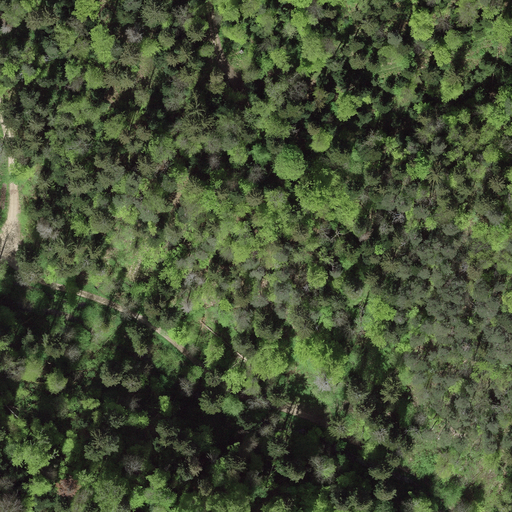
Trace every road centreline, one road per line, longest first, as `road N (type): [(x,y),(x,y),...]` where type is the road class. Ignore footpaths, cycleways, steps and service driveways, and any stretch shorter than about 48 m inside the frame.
road 1 (track): [(82,296),(167,334),(237,392),(278,404),(420,475),(450,511)]
road 2 (track): [(0,110),(13,206),(0,238)]
